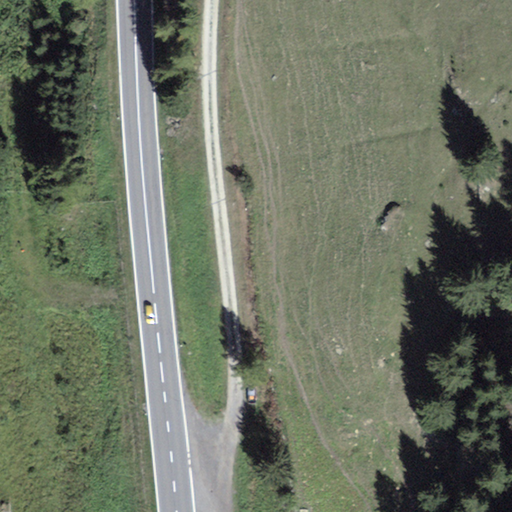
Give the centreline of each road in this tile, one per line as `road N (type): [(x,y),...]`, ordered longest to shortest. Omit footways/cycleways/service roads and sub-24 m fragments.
road 1 (primary): [(176,511),(138,110),(136,0)]
road 2 (track): [(229,446),(235,398),(209,89),(211,0)]
